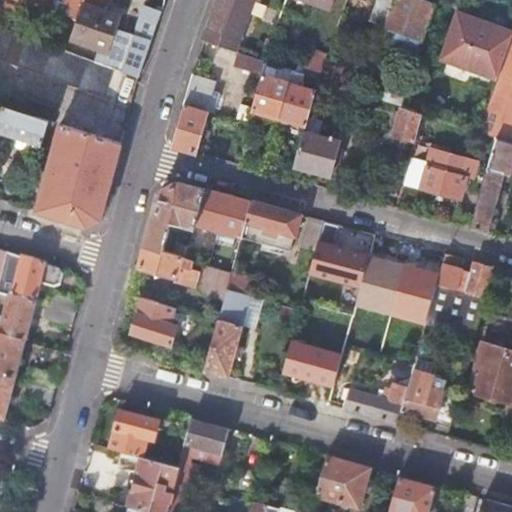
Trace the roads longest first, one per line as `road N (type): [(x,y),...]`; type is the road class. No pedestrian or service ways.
road 1 (residential): [(84,366),(511,482)]
road 2 (residential): [(142,150),(511,252)]
road 3 (residential): [(142,150),(193,0)]
